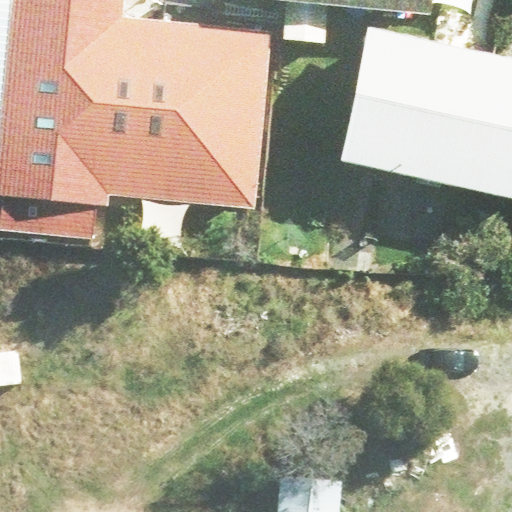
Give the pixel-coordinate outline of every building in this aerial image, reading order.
[(131,0),(0,0),(0,158),(3,159),(0,194),(8,194),(4,231),(99,240),(102,203),(113,204),(114,194),(261,207),(277,30),(130,17),(131,0)] [(305,0),(437,14),(438,0),(305,0)] [(511,55),(374,26),(345,158),(511,194),(511,55)] [(343,511),(346,476),(287,471),(283,511),(343,511)] [(126,511),(130,503),(89,488),(79,511),(126,511)]
